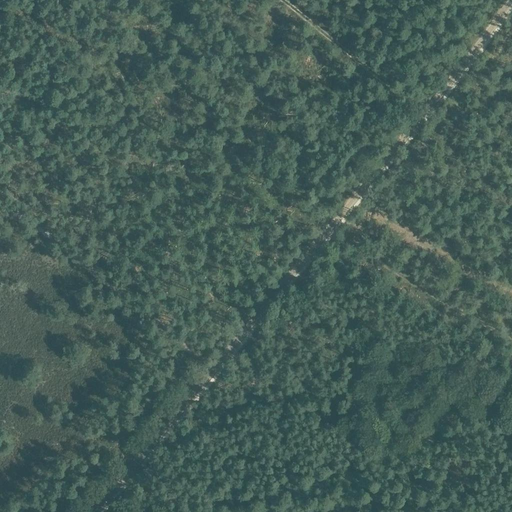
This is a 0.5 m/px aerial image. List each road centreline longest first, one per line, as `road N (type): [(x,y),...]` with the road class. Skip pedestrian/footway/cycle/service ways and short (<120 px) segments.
road 1 (track): [(511,0),(91,511)]
road 2 (track): [(322,233),(511,343)]
road 3 (track): [(290,0),(431,111)]
